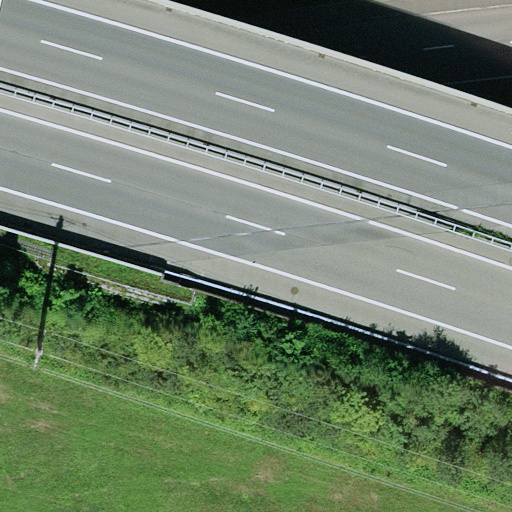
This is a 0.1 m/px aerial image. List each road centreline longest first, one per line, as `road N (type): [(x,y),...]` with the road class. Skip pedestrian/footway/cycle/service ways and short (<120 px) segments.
road 1 (motorway): [(0,150),(511,309)]
road 2 (motorway): [(511,183),(0,25)]
road 3 (primary): [(0,94),(511,41)]
